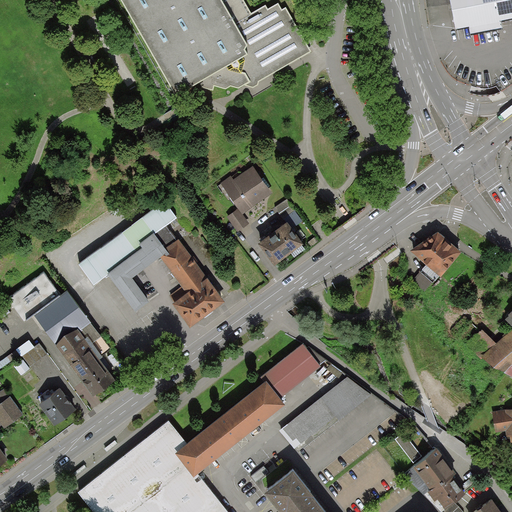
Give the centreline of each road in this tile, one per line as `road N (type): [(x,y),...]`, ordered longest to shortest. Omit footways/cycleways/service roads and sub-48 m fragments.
road 1 (primary): [(0,503),(270,303)]
road 2 (residential): [(511,505),(462,450),(270,303)]
road 3 (unclassified): [(362,234),(428,214),(495,224)]
